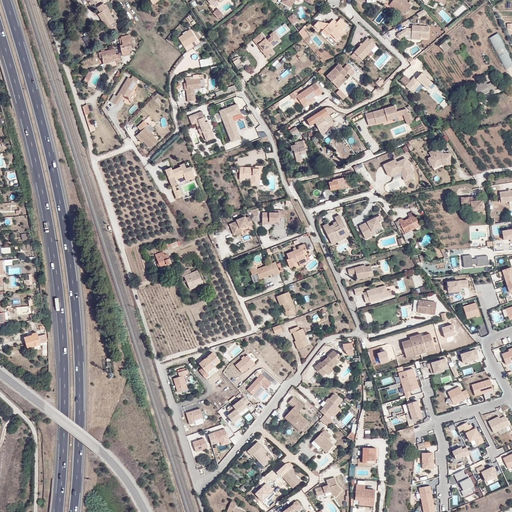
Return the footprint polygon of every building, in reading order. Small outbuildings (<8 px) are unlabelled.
[(284,0),(283,3),(292,9),(296,0),(306,0),(313,4),(314,0),(284,0)] [(393,0),(391,3),(396,8),(405,14),(411,5),(404,0),(393,0)] [(116,27),(118,25),(109,12),(105,5),(104,3),(97,8),(100,13),(102,17),(101,18),(111,35),(118,30),(116,27)] [(424,9),(417,14),(419,18),(427,13),(424,9)] [(298,21),(293,15),(288,19),(293,25),(298,21)] [(339,26),(335,29),(330,24),(329,26),(318,22),(314,26),(318,30),(320,28),(324,28),(329,33),(330,32),(337,39),(344,32),(342,30),(346,26),(340,19),(336,23),(337,24),(339,26)] [(420,39),(420,37),(428,38),(429,26),(412,25),(412,29),(406,28),(397,34),(400,38),(405,34),(411,35),(411,39),(420,39)] [(281,35),(290,32),(287,26),(279,29),(281,35)] [(187,32),(178,38),(184,47),(196,39),(190,29),(186,31),(187,32)] [(304,40),(310,36),(304,29),(299,33),(304,40)] [(270,35),(271,37),(272,36),(277,43),(281,40),(274,32),(270,35)] [(270,48),(277,43),(272,36),(271,37),(267,40),(262,34),(254,40),(259,46),(260,45),(262,48),(261,48),(260,49),(267,57),(273,52),(270,48)] [(129,35),(121,37),(122,38),(123,44),(121,45),(121,47),(121,49),(122,53),(130,51),(132,51),(132,50),(129,35)] [(511,66),(511,61),(498,35),(489,40),(505,70),(511,66)] [(93,42),(91,37),(84,41),(87,46),(93,42)] [(360,59),(368,51),(375,45),(368,37),(353,51),(360,59)] [(186,50),(198,42),(196,39),(184,47),(186,50)] [(445,52),(450,48),(445,43),(440,47),(445,52)] [(370,54),(377,47),(375,45),(368,51),(370,54)] [(117,61),(118,62),(121,61),(120,54),(116,54),(115,49),(105,51),(101,52),(102,57),(103,62),(117,59),(117,61)] [(381,69),(393,56),(387,50),(375,63),(381,69)] [(357,62),(360,59),(353,51),(349,54),(357,62)] [(327,76),(336,85),(348,74),(351,76),(355,72),(348,65),(344,69),(339,64),(327,76)] [(405,76),(400,82),(405,86),(409,89),(411,88),(414,91),(420,85),(421,83),(425,87),(427,89),(432,83),(421,73),(416,79),(414,81),(412,79),(410,81),(405,76)] [(200,78),(201,88),(205,87),(203,74),(199,75),(199,74),(193,75),(193,79),(200,78)] [(137,83),(129,77),(117,97),(113,103),(117,106),(124,96),(128,98),(132,91),(137,83)] [(336,85),(339,88),(347,79),(345,77),(336,85)] [(201,88),(200,78),(193,79),(186,80),(187,83),(187,86),(188,89),(186,90),(188,101),(195,100),(194,89),(201,88)] [(485,80),(474,85),(477,92),(480,98),(491,92),(487,85),(485,80)] [(496,89),(492,82),(487,85),(491,92),(496,89)] [(297,96),(302,105),(303,105),(314,97),(317,95),(317,96),(322,93),(315,83),(297,96)] [(216,93),(218,97),(237,90),(235,85),(216,93)] [(339,90),(336,93),(343,100),(346,97),(339,90)] [(136,94),(132,91),(128,98),(132,101),(136,94)] [(316,100),(314,97),(303,105),(304,107),(316,100)] [(231,117),(240,114),(237,105),(219,112),(231,142),(240,138),(231,117)] [(394,117),(399,116),(397,111),(396,106),(366,114),(369,124),(376,123),(376,124),(394,119),(394,117)] [(315,122),(323,117),(327,123),(332,120),(329,114),(335,111),(331,108),(326,107),(307,120),(310,126),(314,123),(315,122)] [(413,121),(406,108),(397,111),(399,116),(403,115),(408,124),(413,121)] [(195,126),(198,125),(200,129),(201,132),(204,141),(213,138),(207,121),(205,122),(204,123),(202,118),(203,117),(201,111),(187,117),(190,125),(194,123),(195,126)] [(330,129),(335,126),(332,120),(327,123),(323,117),(315,122),(320,133),(329,128),(330,129)] [(145,128),(148,126),(144,122),(138,128),(142,131),(138,135),(150,148),(158,141),(150,133),(145,128)] [(154,130),(149,125),(148,126),(145,128),(150,133),(154,130)] [(291,136),(298,131),(295,127),(288,132),(291,136)] [(291,150),(293,150),(295,159),(302,158),(301,154),(306,153),(303,140),(297,142),(298,144),(295,145),(290,146),(291,150)] [(431,157),(429,158),(433,167),(438,164),(438,166),(442,164),(450,165),(451,154),(446,154),(442,154),(442,156),(440,156),(439,154),(436,149),(429,153),(431,157)] [(401,173),(405,181),(410,179),(409,178),(414,176),(408,163),(403,165),(402,161),(397,163),(395,160),(386,165),(390,175),(400,170),(401,173)] [(175,177),(183,174),(184,177),(186,181),(195,177),(191,167),(186,169),(184,164),(180,166),(180,167),(172,170),(171,167),(165,170),(172,187),(175,186),(177,185),(176,180),(175,177)] [(390,177),(391,177),(401,173),(400,170),(390,175),(386,165),(384,166),(388,176),(389,177),(390,177)] [(252,184),(258,185),(259,173),(259,166),(255,166),(255,167),(255,168),(252,168),(252,167),(239,166),(239,179),(243,179),(243,177),(252,178),(252,184)] [(328,182),(330,190),(337,188),(345,187),(345,188),(350,187),(348,178),(343,179),(343,178),(332,180),(332,181),(328,182)] [(511,190),(510,191),(510,190),(508,190),(508,191),(500,192),(501,202),(511,201),(511,190)] [(476,202),(472,202),(472,198),(461,199),(462,208),(472,207),(472,212),(483,211),(482,201),(476,202)] [(274,222),(280,222),(280,217),(280,213),(276,213),(263,212),(263,224),(274,224),(274,222)] [(372,232),(370,229),(380,224),(378,220),(381,218),(378,213),(358,224),(360,228),(358,229),(363,237),(372,232)] [(416,228),(414,225),(418,222),(413,213),(409,215),(410,218),(403,221),(402,218),(399,220),(405,233),(416,228)] [(249,226),(253,224),(249,216),(245,218),(244,216),(236,219),(237,221),(229,224),(234,235),(241,232),(241,231),(240,228),(248,225),(249,226)] [(327,225),(323,228),(330,242),(338,239),(338,240),(344,237),(345,239),(350,237),(340,217),(335,219),(337,223),(339,227),(335,229),(334,227),(329,229),(327,225)] [(372,232),(381,228),(380,224),(370,229),(372,232)] [(304,263),(307,262),(307,261),(305,257),(303,252),(307,250),(304,244),(298,247),(299,249),(296,250),(294,251),(286,254),(288,258),(286,259),(290,267),(294,265),(293,263),(298,261),(299,265),(304,263)] [(155,255),(158,263),(160,267),(170,263),(166,254),(165,255),(163,252),(155,255)] [(471,253),(461,253),(461,258),(462,264),(472,264),(472,260),(476,260),(476,263),(488,262),(487,253),(476,253),(476,255),(471,255),(471,253)] [(272,274),(273,275),(280,273),(278,268),(277,264),(276,262),(256,269),(253,263),(248,265),(252,275),(257,273),(259,279),(272,274)] [(511,270),(510,264),(497,266),(505,293),(511,291),(511,270)] [(362,267),(348,270),(349,275),(356,274),(357,280),(373,276),(372,273),(377,271),(375,266),(370,267),(363,269),(362,267)] [(186,280),(187,283),(190,291),(196,288),(195,287),(194,284),(202,281),(198,271),(192,273),(190,268),(180,272),(182,277),(184,276),(186,280)] [(459,278),(447,280),(448,292),(461,291),(461,287),(468,286),(467,279),(459,280),(459,278)] [(370,299),(379,296),(379,298),(388,295),(387,291),(385,284),(367,289),(367,290),(362,291),(364,296),(365,301),(370,300),(370,299)] [(284,303),(287,311),(285,312),(285,313),(286,316),(294,313),(293,310),(295,309),(288,292),(277,297),(280,305),(282,304),(284,303)] [(436,314),(438,302),(420,300),(418,312),(436,314)] [(475,302),(463,306),(467,318),(475,315),(477,317),(480,315),(475,302)] [(511,306),(501,310),(504,320),(511,317),(511,306)] [(30,328),(47,322),(46,318),(28,324),(29,327),(30,328)] [(280,325),(273,328),(275,333),(282,330),(280,325)] [(299,330),(297,326),(290,329),(291,333),(292,332),(299,348),(308,345),(302,329),(299,330)] [(27,348),(41,344),(41,343),(38,336),(37,332),(32,334),(32,335),(24,338),(27,348)] [(409,339),(401,341),(405,354),(412,351),(413,354),(426,350),(425,347),(433,345),(429,332),(421,335),(409,339)] [(48,341),(46,334),(38,336),(41,343),(48,341)] [(231,345),(229,342),(215,346),(216,350),(231,345)] [(508,347),(500,350),(505,361),(511,359),(509,355),(511,354),(511,343),(507,345),(508,347)] [(473,348),(459,353),(462,362),(476,358),(473,348)] [(326,358),(320,364),(319,363),(313,369),(321,377),(325,373),(327,375),(332,369),(331,367),(337,361),(332,357),(336,353),(331,349),(325,356),(326,358)] [(207,372),(220,361),(212,352),(199,363),(202,367),(199,371),(205,378),(209,374),(207,372)] [(254,363),(247,355),(235,365),(242,373),(254,363)] [(443,361),(425,365),(427,371),(429,370),(431,374),(441,371),(440,369),(444,367),(443,361)] [(412,365),(397,369),(405,395),(412,393),(411,389),(419,387),(412,365)] [(179,376),(173,378),(177,392),(187,389),(183,375),(186,374),(185,370),(178,372),(179,376)] [(266,389),(271,383),(261,374),(247,390),(252,395),(262,385),(266,389)] [(488,375),(470,381),(473,394),(493,388),(488,375)] [(458,383),(446,388),(453,403),(470,396),(465,385),(460,388),(458,383)] [(421,391),(406,396),(412,416),(427,411),(421,391)] [(331,400),(327,404),(321,411),(325,415),(329,418),(331,415),(338,407),(338,406),(343,401),(335,393),(330,399),(331,400)] [(244,396),(241,399),(245,405),(249,402),(244,396)] [(298,413),(304,406),(294,397),(289,402),(294,407),(285,417),(300,431),(308,422),(298,413)] [(238,413),(246,407),(245,405),(241,399),(233,406),(238,413)] [(230,413),(227,415),(233,423),(241,416),(238,413),(233,406),(227,410),(230,413)] [(334,417),(341,410),(338,407),(331,415),(334,417)] [(202,417),(200,409),(186,413),(189,424),(195,423),(194,420),(202,417)] [(498,414),(487,419),(493,431),(507,424),(503,416),(499,417),(498,414)] [(321,419),(326,424),(328,423),(330,420),(329,418),(325,415),(321,419)] [(472,422),(465,425),(471,438),(475,436),(478,442),(484,439),(481,433),(480,434),(477,425),(474,426),(472,422)] [(224,429),(212,433),(216,443),(227,439),(224,429)] [(321,434),(314,441),(321,447),(326,452),(333,445),(328,440),(331,436),(326,431),(322,435),(321,434)] [(192,442),(195,452),(207,448),(204,438),(192,442)] [(423,448),(432,445),(431,440),(417,444),(418,449),(423,448)] [(312,443),(318,450),(321,447),(314,441),(312,443)] [(266,455),(267,453),(256,443),(246,453),(251,457),(252,456),(264,467),(271,460),(266,455)] [(462,444),(453,447),(457,456),(469,452),(466,445),(463,447),(462,444)] [(372,463),(375,463),(375,448),(363,448),(362,467),(372,467),(372,463)] [(511,449),(503,454),(508,466),(511,464),(511,449)] [(433,453),(422,453),(422,468),(434,467),(433,453)] [(482,462),(476,465),(483,481),(497,474),(491,462),(483,465),(482,462)] [(293,473),(294,472),(290,468),(285,463),(276,472),(280,476),(281,476),(292,488),(300,481),(293,473)] [(309,469),(317,476),(319,475),(311,467),(309,469)] [(463,470),(454,473),(458,483),(460,482),(464,490),(462,491),(464,496),(472,492),(470,487),(474,486),(468,473),(465,474),(463,470)] [(262,485),(267,481),(262,476),(258,480),(262,485)] [(326,492),(331,491),(334,493),(337,497),(343,489),(338,485),(336,478),(328,480),(329,484),(327,485),(323,486),(316,488),(319,495),(326,492)] [(430,482),(418,484),(424,511),(436,510),(430,482)] [(356,485),(355,500),(359,500),(367,501),(366,505),(374,505),(375,490),(365,489),(365,485),(356,485)] [(275,500),(278,504),(286,497),(283,493),(275,500)] [(299,510),(303,508),(297,500),(294,502),(294,503),(283,511),(294,511),(298,509),(299,510)] [(243,511),(234,508),(236,503),(231,501),(227,511),(243,511)]
